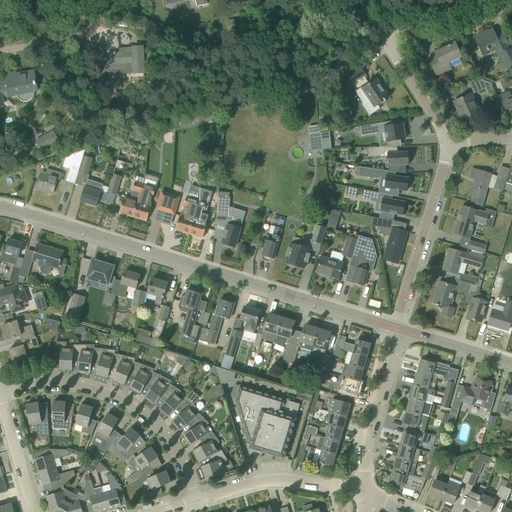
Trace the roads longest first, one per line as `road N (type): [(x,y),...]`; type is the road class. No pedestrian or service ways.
road 1 (tertiary): [(398,330),(0,206)]
road 2 (residential): [(194,500),(167,438),(126,402),(66,383),(0,392)]
road 3 (residential): [(398,330),(448,142)]
road 4 (residential): [(194,500),(269,480),(363,494)]
road 5 (residential): [(363,494),(364,448),(398,330)]
road 6 (residential): [(0,48),(84,34),(94,25),(90,0)]
road 7 (residential): [(34,511),(0,395)]
road 8 (residential): [(448,142),(384,40)]
